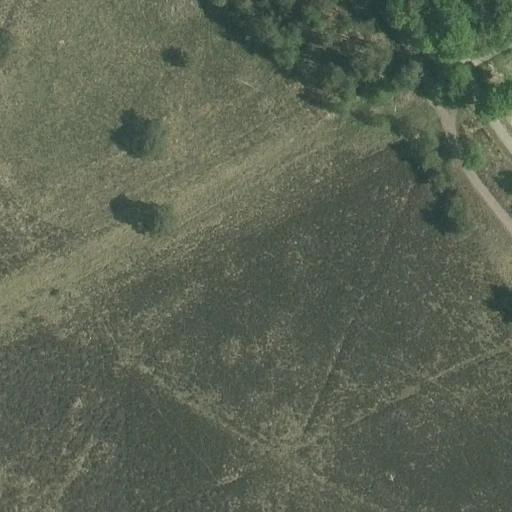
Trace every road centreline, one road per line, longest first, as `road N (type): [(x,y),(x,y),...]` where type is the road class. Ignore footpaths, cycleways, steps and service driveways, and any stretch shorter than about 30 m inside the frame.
road 1 (unknown): [(511,230),(455,150),(447,57)]
road 2 (unknown): [(355,0),(455,150)]
